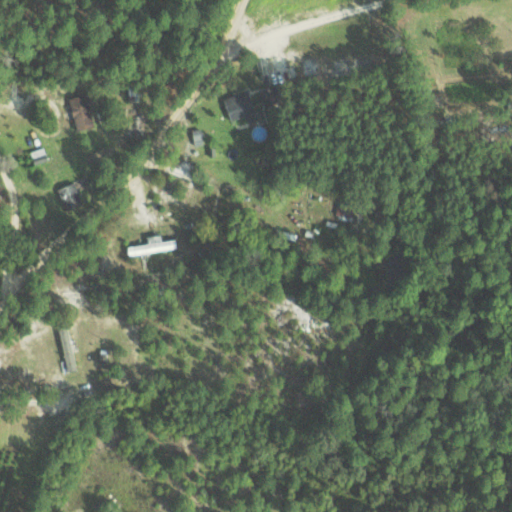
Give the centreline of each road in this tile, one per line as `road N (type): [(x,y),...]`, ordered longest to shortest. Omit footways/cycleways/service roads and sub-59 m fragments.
road 1 (residential): [(0,292),(11,268),(95,212),(228,57),(236,0)]
road 2 (residential): [(236,42),(390,0)]
